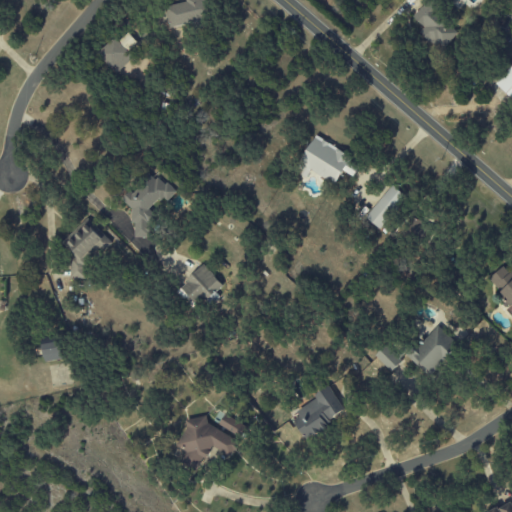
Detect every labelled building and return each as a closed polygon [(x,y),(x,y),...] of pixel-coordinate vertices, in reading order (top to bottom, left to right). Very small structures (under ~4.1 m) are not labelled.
[(169,27),(208,19),(204,0),(184,0),(185,3),(164,7),(169,27)] [(424,28),(420,32),(439,52),(458,34),(427,2),(412,16),(424,28)] [(97,54),(114,69),(128,53),(112,38),(97,54)] [(511,100),(511,65),(495,84),(511,100)] [(310,170),(335,184),(343,171),(353,177),(361,163),(315,137),(295,172),(306,178),(310,170)] [(153,237),(152,203),(174,202),(173,181),(141,181),(142,187),(129,188),(131,238),(153,237)] [(407,197),(392,185),(366,218),(380,230),(407,197)] [(76,257),(66,266),(80,281),(90,271),(85,265),(109,241),(87,218),(62,243),(76,257)] [(223,286),(204,265),(180,287),(199,308),(223,286)] [(511,275),(503,266),(488,280),(511,304),(511,275)] [(427,376),(455,346),(435,327),(407,357),(427,376)] [(63,359),(60,342),(43,344),(45,362),(63,359)] [(402,361),(387,345),(375,355),(390,372),(402,361)] [(357,373),(365,391),(379,385),(371,367),(357,373)] [(290,415),(307,441),(328,427),(325,423),(345,410),(330,388),(290,415)] [(191,417),(174,450),(189,458),(187,462),(201,469),(211,448),(229,457),(238,440),(191,417)]
